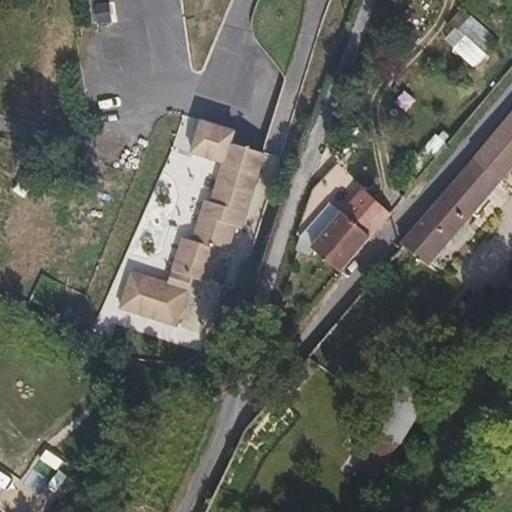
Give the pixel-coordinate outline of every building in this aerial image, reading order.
[(473,12),(446,42),(468,62),(495,32),(473,12)] [(511,149),(511,115),(403,245),(430,265),(501,180),(497,168),(511,149)] [(511,167),(511,149),(497,168),(501,180),(511,167)] [(0,224),(1,225),(22,196),(0,179),(0,224)] [(313,248),(339,272),(391,212),(363,190),(313,248)] [(237,264),(258,271),(274,228),(252,219),(245,238),(235,235),(230,251),(239,254),(237,264)] [(122,308),(179,325),(190,287),(133,270),(122,308)] [(308,356),(298,368),(310,377),(319,366),(308,356)] [(401,442),(430,391),(405,376),(375,427),(401,442)] [(396,454),(401,446),(382,434),(377,442),(396,454)]
